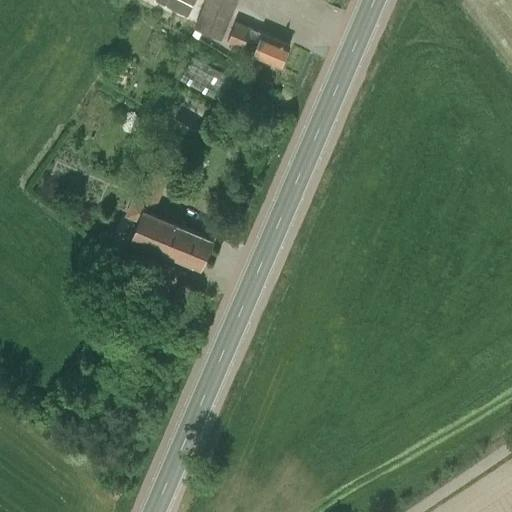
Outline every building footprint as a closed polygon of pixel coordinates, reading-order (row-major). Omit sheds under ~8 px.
[(190,23),(198,0),(156,0),(152,9),(190,23)] [(200,0),(190,28),(220,39),(231,12),(235,0),(200,0)] [(235,22),(227,41),(242,47),(240,50),(280,67),(289,45),(235,22)] [(216,104),(228,82),(191,62),(180,84),(216,104)] [(138,221),(137,224),(206,252),(212,237),(152,213),(167,177),(150,170),(138,199),(133,197),(126,216),(138,221)] [(137,224),(131,238),(200,267),(206,252),(137,224)] [(203,292),(185,284),(179,281),(161,322),(185,333),(203,292)]
